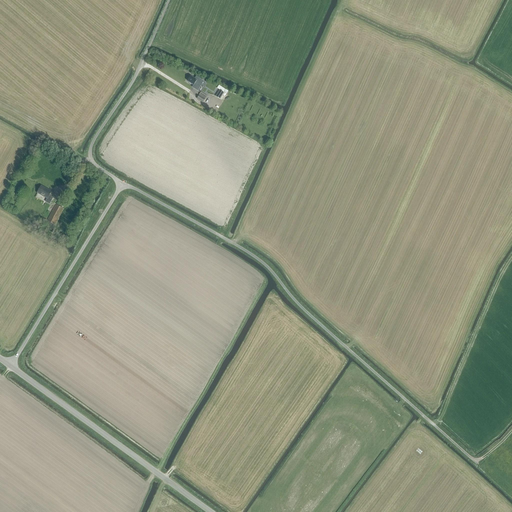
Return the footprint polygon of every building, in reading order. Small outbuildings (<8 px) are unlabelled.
[(198,91),(203,81),(196,76),(195,79),(190,76),(187,81),(195,86),(193,88),(198,91)] [(216,96),(220,99),(222,95),(224,97),(226,94),(224,93),(226,90),(219,85),(217,88),(220,90),(216,96)] [(205,100),(207,96),(201,92),(197,99),(202,102),(204,99),(205,100)] [(49,204),(53,198),(49,195),(51,191),(41,186),(37,193),(47,198),(45,201),(49,204)] [(55,225),(64,209),(55,204),(47,220),(42,217),(39,222),(52,229),(54,225),(55,225)]
